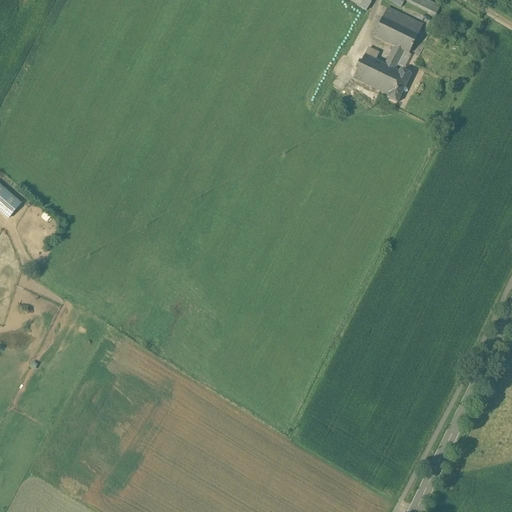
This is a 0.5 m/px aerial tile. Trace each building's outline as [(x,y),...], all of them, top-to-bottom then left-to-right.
[(347,0),(366,11),(370,5),(361,0),(347,0)] [(388,0),(401,7),(405,1),(436,16),(440,7),(427,0),(388,0)] [(389,96),(400,74),(395,71),(405,52),(409,54),(423,25),(388,8),(373,37),(394,47),(385,66),(364,57),(353,80),(389,96)] [(388,99),(398,104),(412,75),(401,71),(400,74),(389,96),(388,99)] [(0,204),(13,216),(24,202),(0,182),(0,204)]
